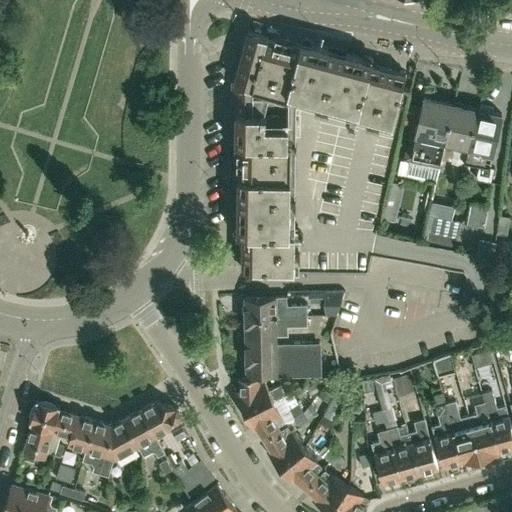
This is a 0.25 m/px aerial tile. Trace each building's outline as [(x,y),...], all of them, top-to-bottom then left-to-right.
[(234,80),(231,80),(231,111),(236,111),(236,142),(239,142),(237,232),(242,232),(242,268),(306,269),(306,263),(351,263),(351,269),(368,270),(372,252),(467,272),(469,265),(471,254),(376,233),(409,89),(402,86),(406,72),(371,63),(372,58),(301,39),(299,43),(248,29),(234,80)] [(437,179),(442,156),(454,103),(423,96),(420,108),(415,107),(412,121),(417,122),(413,141),(408,139),(401,171),(437,179)] [(467,153),(469,144),(477,108),(454,103),(442,156),(451,158),(453,150),(467,153)] [(501,113),(477,108),(469,144),(467,153),(465,161),(490,167),(501,113)] [(434,216),(430,231),(457,236),(460,221),(434,216)] [(457,236),(430,231),(425,230),(423,241),(454,247),(457,236)] [(325,291),(325,315),(337,315),(345,290),(325,291)] [(245,315),(306,314),(306,304),(286,304),(286,295),(245,296),(245,315)] [(245,315),(246,373),(319,372),(319,343),(276,344),(276,335),(287,334),(287,324),(307,324),(306,314),(245,315)] [(451,353),(433,360),(438,376),(456,371),(451,353)] [(410,373),(392,378),(397,396),(415,391),(410,373)] [(390,375),(373,379),(382,409),(391,407),(384,384),(392,381),(390,375)] [(235,392),(244,410),(272,397),(273,399),(284,394),(279,384),(268,389),(263,379),(258,381),(258,377),(240,377),(240,390),(235,392)] [(485,400),(499,449),(511,445),(511,428),(505,404),(497,406),(492,389),(483,392),(485,400)] [(446,403),(442,391),(432,394),(435,406),(446,403)] [(273,399),(272,397),(244,410),(253,429),(257,427),(263,437),(278,428),(278,426),(285,422),(281,414),(273,399)] [(61,432),(67,411),(59,408),(60,406),(56,405),(52,401),(45,399),(40,400),(36,398),(35,402),(31,407),(30,413),(30,418),(29,422),(31,423),(23,450),(44,456),(52,429),(61,432)] [(141,408),(154,434),(178,421),(180,415),(176,406),(156,400),(141,408)] [(481,458),(500,452),(499,449),(485,400),(474,403),(476,412),(469,414),(481,458)] [(293,418),(303,412),(297,404),(288,410),(293,418)] [(382,409),(385,420),(394,417),(391,407),(382,409)] [(160,445),(154,434),(141,408),(123,417),(138,443),(138,444),(144,454),(152,450),(155,451),(157,455),(163,452),(160,445)] [(448,411),(463,463),(481,458),(469,414),(461,416),(459,408),(448,411)] [(385,420),(382,409),(372,412),(375,423),(385,420)] [(86,449),(87,447),(95,419),(67,411),(61,432),(70,434),(67,443),(86,449)] [(431,425),(434,436),(443,465),(460,460),(461,463),(463,463),(448,411),(438,414),(440,422),(431,425)] [(298,427),(308,420),(303,412),(293,418),(298,427)] [(116,420),(111,421),(113,431),(102,462),(98,473),(108,475),(113,457),(114,457),(138,444),(138,443),(123,417),(116,421),(116,420)] [(408,431),(419,472),(438,466),(423,418),(414,420),(416,428),(408,431)] [(91,470),(98,473),(102,462),(113,431),(111,421),(105,421),(105,422),(95,419),(87,447),(86,449),(83,460),(93,463),(91,470)] [(387,427),(402,476),(419,472),(408,431),(400,433),(397,425),(387,427)] [(280,466),(304,446),(287,426),(280,430),(278,428),(263,437),(269,448),(266,451),(280,466)] [(370,442),(374,453),(382,482),(402,476),(387,427),(377,430),(379,439),(370,442)] [(316,460),(304,446),(280,466),(293,481),(296,479),(305,487),(318,474),(316,472),(321,466),(316,460)] [(329,461),(336,453),(329,446),(321,455),(329,461)] [(373,464),(370,452),(358,455),(361,467),(373,464)] [(336,468),(343,459),(336,453),(329,461),(336,468)] [(172,468),(170,464),(166,458),(159,462),(165,472),(172,468)] [(188,495),(213,478),(202,461),(188,471),(181,459),(170,464),(172,468),(188,495)] [(312,499),(329,510),(346,483),(331,473),(325,469),(319,475),(318,474),(305,487),(315,496),(312,499)] [(12,482),(6,499),(49,511),(54,511),(56,506),(52,505),(50,502),(52,494),(12,482)] [(207,511),(228,497),(217,482),(186,505),(190,511),(207,511)] [(363,511),(370,499),(346,483),(329,510),(331,511),(363,511)] [(62,484),(60,491),(72,495),(74,488),(62,484)] [(74,488),(72,495),(83,499),(85,491),(74,488)] [(237,511),(239,511),(228,497),(207,511),(237,511)] [(49,511),(6,499),(2,511),(49,511)]
